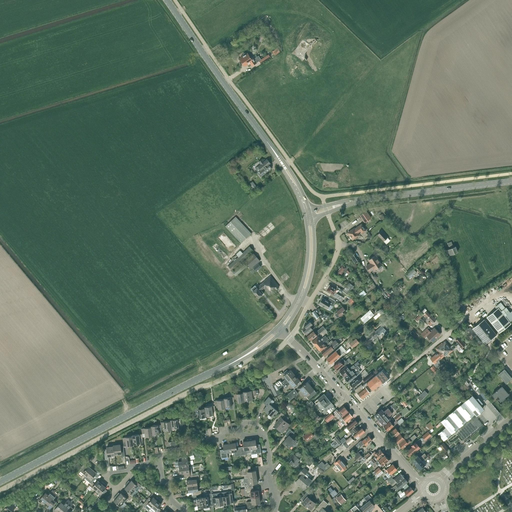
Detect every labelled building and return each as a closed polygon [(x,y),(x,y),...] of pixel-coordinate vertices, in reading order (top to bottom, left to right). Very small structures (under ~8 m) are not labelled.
[(306,42),(306,41),(306,40),(305,40),(304,41),(303,40),(292,54),(302,62),(305,58),(306,61),(307,60),(304,55),(304,54),(311,45),(314,41),(313,40),(312,43),(311,42),(309,43),(309,44),(306,42)] [(243,56),(244,56),(240,59),(245,66),(250,62),(252,66),(259,61),(260,64),(270,57),(268,54),(261,59),(259,56),(254,59),(252,56),(253,55),(252,53),(249,55),(248,54),(247,54),(246,54),(246,53),(245,53),(244,53),(244,54),(243,55),(243,56)] [(264,169),(269,165),(271,164),(267,159),(264,161),(262,159),(259,162),(260,164),(257,166),(258,166),(255,168),(258,171),(257,172),(261,177),(267,172),(264,169)] [(323,181),(322,187),(326,188),(326,187),(338,188),(338,182),(326,181),(327,178),(325,174),(326,178),(326,181),(325,181),(324,181),(324,178),(323,175),(322,176),(323,178),(323,181)] [(365,222),(371,218),(367,211),(360,216),(365,222)] [(236,217),(225,226),(241,244),(252,234),(236,217)] [(355,229),(348,233),(353,239),(359,235),(358,233),(360,231),(362,234),(366,231),(362,225),(355,229)] [(381,231),(377,235),(386,244),(390,241),(383,234),(383,233),(381,231)] [(445,250),(446,252),(448,256),(458,252),(456,246),(453,247),(451,241),(447,243),(449,249),(445,250)] [(238,257),(228,266),(232,270),(242,262),(242,263),(232,272),(236,276),(247,267),(246,266),(248,265),(251,269),(253,267),(258,263),(260,261),(253,253),(244,260),(253,251),(249,246),(242,253),(240,250),(236,254),(238,257)] [(352,253),(350,255),(355,264),(358,262),(352,253)] [(371,263),(366,266),(370,272),(374,269),(375,270),(377,268),(378,270),(379,270),(382,268),(382,267),(381,265),(382,265),(376,256),(369,260),(371,263)] [(342,265),(337,272),(344,276),(347,272),(349,274),(351,272),(347,266),(346,267),(342,265)] [(413,270),(406,276),(409,279),(417,272),(414,269),(413,269),(413,270)] [(261,284),(264,288),(269,294),(276,289),(279,286),(270,276),(261,284)] [(349,283),(343,291),(348,295),(354,286),(349,283)] [(264,288),(261,284),(256,287),(255,286),(251,289),(258,298),(263,293),(261,291),(264,288)] [(328,288),(327,290),(331,293),(330,294),(341,301),(342,300),(340,299),(341,297),(336,293),(335,294),(333,293),(336,289),(329,285),(327,288),(328,288)] [(322,298),(318,304),(327,309),(330,310),(335,301),(329,298),(327,301),(322,298)] [(342,307),(337,312),(340,316),(346,311),(342,307)] [(499,307),(486,317),(499,333),(511,323),(499,307)] [(371,309),(360,319),(364,323),(374,315),(372,313),(374,312),(371,309)] [(424,314),(433,323),(435,320),(427,311),(424,314)] [(417,321),(424,314),(422,312),(415,319),(417,321)] [(485,344),(497,335),(484,319),(472,329),(485,344)] [(306,328),(303,330),(306,335),(312,330),(310,327),(312,325),(309,321),(304,325),(306,328)] [(375,332),(378,336),(382,333),(385,335),(388,333),(381,326),(375,332)] [(311,341),(322,332),(325,329),(323,327),(317,332),(317,333),(316,334),(313,331),(307,335),(311,341)] [(427,328),(421,334),(425,338),(427,336),(432,342),(440,334),(434,328),(431,331),(430,329),(429,330),(427,328)] [(312,342),(316,346),(327,338),(325,336),(322,338),(320,340),(318,337),(312,342)] [(327,338),(316,346),(320,351),(326,346),(324,344),(328,339),(327,338)] [(356,339),(349,344),(352,348),(359,343),(356,339)] [(335,340),(333,342),(330,345),(329,345),(327,347),(321,353),(325,357),(333,350),(339,345),(335,340)] [(438,354),(442,358),(444,356),(445,357),(455,349),(452,346),(450,347),(445,342),(442,344),(441,343),(435,348),(438,352),(437,353),(438,354)] [(338,348),(326,359),(331,364),(343,353),(345,351),(341,346),(339,348),(338,348)] [(398,353),(394,357),(400,363),(403,360),(398,353)] [(438,361),(442,358),(438,354),(437,353),(430,359),(434,364),(433,365),(436,368),(441,364),(438,361)] [(342,359),(333,366),(334,366),(333,367),(335,369),(335,368),(337,370),(343,365),(344,366),(351,361),(349,358),(344,362),(342,359)] [(355,367),(357,366),(359,364),(358,362),(349,369),(346,366),(340,371),(340,373),(341,375),(342,375),(343,375),(344,376),(355,367)] [(355,367),(344,376),(346,377),(345,378),(345,379),(347,382),(348,381),(348,382),(360,372),(357,369),(359,368),(357,366),(355,367)] [(283,385),(295,375),(293,373),(294,372),(292,370),(291,370),(290,369),(289,371),(288,371),(287,370),(283,373),(284,375),(283,376),(285,379),(282,382),(280,381),(275,383),(272,385),(277,395),(281,393),(278,389),(283,385)] [(361,384),(354,390),(357,394),(358,393),(360,396),(360,397),(361,398),(362,398),(363,399),(385,380),(385,381),(387,379),(386,379),(389,376),(384,369),(381,372),(380,371),(378,373),(379,373),(367,383),(367,382),(363,386),(361,384)] [(504,369),(498,374),(506,384),(511,378),(504,369)] [(370,372),(363,379),(365,381),(372,375),(370,372)] [(361,373),(349,383),(350,384),(349,385),(351,387),(352,387),(353,387),(358,384),(361,382),(359,379),(363,375),(361,373)] [(294,389),(301,383),(299,380),(295,375),(283,385),(285,387),(290,383),(293,386),(292,386),(294,389)] [(307,381),(299,388),(308,399),(316,392),(313,389),(307,381)] [(501,387),(492,395),(495,398),(498,396),(500,398),(497,401),(500,405),(506,400),(504,398),(508,395),(501,387)] [(294,389),(287,395),(289,400),(298,393),(294,389)] [(244,400),(245,400),(251,399),(253,399),(252,395),(256,395),(256,391),(256,390),(250,391),(243,392),(243,393),(244,400)] [(425,390),(417,398),(421,401),(428,394),(425,390)] [(245,401),(245,400),(244,400),(243,393),(233,394),(234,397),(234,399),(237,399),(237,402),(245,401)] [(324,394),(315,402),(316,403),(316,404),(324,413),(327,411),(329,413),(335,409),(333,406),(333,405),(324,394)] [(472,395),(440,421),(445,427),(438,434),(443,440),(474,414),(475,415),(478,412),(480,410),(483,408),(472,395)] [(234,402),(234,399),(234,397),(223,398),(224,399),(225,407),(232,406),(231,402),(234,402)] [(267,406),(263,410),(272,418),(278,411),(269,403),(272,399),(269,397),(263,403),(267,406)] [(225,408),(225,407),(224,399),(214,401),(215,405),(215,406),(218,405),(218,409),(225,408)] [(311,401),(305,406),(309,410),(310,409),(315,405),(312,401),(311,401)] [(206,417),(206,416),(205,408),(205,407),(202,407),(202,406),(201,406),(200,405),(199,405),(198,406),(198,407),(198,408),(195,408),(196,415),(199,414),(199,418),(206,417)] [(215,411),(215,406),(215,405),(205,407),(205,408),(206,416),(213,415),(212,411),(215,411)] [(377,418),(379,420),(393,408),(395,406),(393,405),(392,405),(383,412),(381,410),(375,415),(375,416),(377,419),(377,418)] [(337,409),(332,413),(331,412),(324,418),(328,422),(336,415),(339,419),(348,412),(343,406),(338,411),(337,409)] [(399,414),(394,418),(396,421),(401,416),(402,417),(409,411),(405,407),(398,412),(399,414)] [(393,408),(379,420),(380,422),(382,425),(382,424),(383,425),(389,419),(387,417),(395,410),(393,408)] [(279,419),(274,424),(280,429),(279,430),(283,433),(285,430),(286,430),(290,425),(282,419),(285,416),(284,415),(281,412),(276,417),(279,419)] [(342,417),(339,419),(342,422),(341,423),(342,425),(343,425),(345,423),(352,417),(349,413),(343,418),(342,417)] [(170,420),(170,421),(172,429),(178,428),(178,424),(181,424),(180,418),(170,420)] [(397,423),(399,425),(404,421),(403,421),(404,420),(401,418),(397,421),(396,422),(395,421),(392,424),(390,421),(383,427),(387,431),(397,423)] [(355,420),(346,427),(352,435),(359,429),(356,426),(358,424),(355,420)] [(172,430),(172,429),(170,421),(160,423),(161,425),(161,427),(164,427),(165,431),(172,430)] [(404,421),(399,425),(389,433),(391,435),(392,437),(393,437),(394,437),(399,433),(397,429),(398,429),(405,423),(404,421)] [(434,427),(430,422),(426,425),(430,430),(434,427)] [(161,430),(161,427),(161,425),(151,426),(151,427),(152,435),(159,434),(158,430),(161,430)] [(152,435),(151,427),(141,429),(142,434),(145,433),(145,437),(153,436),(152,435)] [(362,427),(351,437),(353,439),(358,435),(359,437),(365,431),(362,427)] [(408,427),(394,439),(398,444),(404,439),(401,435),(402,434),(403,434),(406,432),(407,433),(411,430),(408,427)] [(288,437),(283,443),(289,448),(291,445),(293,447),(294,446),(295,446),(295,445),(296,445),(296,444),(297,443),(297,442),(298,441),(294,438),(293,439),(291,437),(294,433),(290,429),(285,434),(288,437)] [(307,433),(303,436),(307,441),(314,436),(310,431),(308,429),(305,431),(307,433)] [(428,432),(423,437),(425,440),(431,436),(428,432)] [(132,435),(132,436),(133,444),(140,443),(140,440),(143,439),(142,434),(132,435)] [(358,448),(360,447),(362,445),(363,445),(364,444),(366,446),(372,440),(368,435),(361,442),(361,441),(358,444),(356,446),(358,448)] [(132,436),(122,438),(123,443),(126,443),(126,446),(134,445),(133,444),(132,436)] [(335,448),(338,446),(341,443),(336,437),(332,440),(334,442),(331,444),(335,448)] [(354,440),(351,437),(346,440),(346,441),(345,441),(343,443),(342,443),(347,448),(349,446),(348,444),(354,440)] [(252,439),(249,440),(251,454),(261,452),(260,444),(256,445),(255,440),(252,440),(252,439)] [(405,439),(398,444),(402,449),(411,441),(409,440),(407,442),(405,439)] [(240,447),(241,455),(247,454),(247,453),(251,453),(249,440),(246,440),(246,441),(243,442),(244,447),(240,447)] [(230,452),(229,442),(226,443),(226,444),(223,445),(224,450),(220,450),(221,458),(228,457),(227,452),(230,452)] [(241,455),(240,447),(236,448),(235,443),(232,443),(232,442),(229,442),(230,452),(234,451),(234,456),(241,455)] [(410,457),(415,453),(420,448),(415,442),(411,446),(411,447),(405,452),(407,454),(408,456),(409,456),(410,457)] [(443,443),(439,445),(444,452),(448,449),(443,443)] [(114,455),(115,454),(121,454),(121,457),(125,456),(123,446),(120,446),(120,444),(113,445),(113,446),(114,455)] [(113,446),(106,447),(106,449),(104,450),(105,460),(109,459),(108,456),(115,455),(115,454),(114,455),(113,446)] [(377,461),(378,460),(384,455),(380,449),(376,453),(375,451),(372,453),(375,456),(371,460),(370,461),(372,464),(374,463),(374,464),(377,461)] [(361,450),(354,456),(358,461),(363,457),(360,455),(363,453),(361,450)] [(291,460),(289,462),(295,467),(299,463),(298,462),(300,459),(293,453),(289,458),(291,460)] [(369,453),(362,459),(364,461),(371,455),(369,453)] [(411,460),(415,465),(426,456),(424,453),(421,456),(421,457),(420,458),(417,455),(411,460)] [(385,455),(378,460),(377,461),(375,463),(377,465),(380,462),(382,465),(389,459),(385,455)] [(177,467),(179,467),(191,465),(190,456),(182,457),(182,461),(178,461),(178,462),(176,462),(175,463),(176,466),(177,467)] [(426,456),(415,465),(419,470),(428,463),(425,460),(428,458),(426,456)] [(340,459),(335,463),(341,471),(347,466),(340,459)] [(388,478),(392,475),(391,474),(397,469),(393,464),(385,470),(387,472),(385,474),(388,478)] [(84,474),(87,476),(94,468),(92,466),(90,467),(88,465),(87,467),(85,465),(80,470),(78,472),(79,472),(79,473),(78,474),(81,477),(84,474)] [(190,476),(192,475),(191,465),(179,467),(180,473),(184,473),(184,477),(190,476)] [(373,473),(375,476),(381,470),(379,467),(374,471),(373,473)] [(96,470),(94,468),(87,476),(85,478),(91,483),(92,482),(96,478),(93,476),(96,473),(95,472),(96,470)] [(246,478),(258,477),(257,474),(256,474),(256,470),(251,471),(250,468),(242,469),(243,475),(245,475),(246,478)] [(301,475),(295,482),(304,489),(311,480),(308,477),(309,475),(306,473),(308,471),(304,468),(299,474),(301,475)] [(381,470),(375,476),(376,478),(383,473),(381,470)] [(396,481),(398,483),(404,478),(401,474),(393,480),(392,478),(394,476),(393,474),(392,475),(388,478),(387,479),(391,484),(396,481)] [(187,486),(197,485),(196,479),(199,479),(198,475),(192,475),(190,476),(191,480),(187,480),(187,486)] [(258,477),(246,478),(245,478),(245,482),(244,482),(245,489),(253,487),(252,484),(258,483),(257,480),(258,479),(258,477)] [(404,478),(398,483),(396,484),(400,489),(408,482),(404,478)] [(96,490),(103,482),(101,481),(100,482),(98,480),(94,484),(92,482),(91,483),(88,487),(90,489),(92,487),(96,490)] [(127,483),(137,492),(142,485),(137,481),(135,483),(132,480),(130,482),(128,481),(127,483)] [(106,485),(103,482),(96,490),(99,492),(97,495),(101,498),(107,491),(105,489),(106,487),(105,486),(106,485)] [(131,498),(137,492),(127,483),(125,485),(126,486),(125,488),(128,491),(127,494),(131,498)] [(197,485),(187,486),(188,492),(192,491),(193,495),(201,494),(201,490),(198,491),(197,485)] [(404,491),(399,495),(400,496),(399,496),(400,497),(405,494),(404,493),(405,492),(408,496),(408,495),(409,496),(410,494),(414,490),(413,490),(414,489),(412,488),(410,486),(404,491)] [(253,491),(253,487),(245,489),(246,495),(250,494),(251,498),(261,496),(260,493),(259,494),(258,490),(253,491)] [(330,487),(328,489),(330,492),(330,493),(333,497),(338,493),(334,489),(333,490),(330,487)] [(44,505),(46,502),(56,491),(55,490),(54,491),(52,490),(48,495),(45,492),(38,501),(40,503),(41,502),(44,505)] [(56,491),(46,502),(49,505),(46,508),(49,510),(56,502),(53,499),(58,494),(55,492),(56,491)] [(225,492),(222,493),(222,497),(223,504),(230,504),(230,503),(233,502),(233,500),(232,491),(225,492)] [(118,493),(116,495),(124,502),(127,498),(129,500),(131,498),(127,494),(125,496),(121,492),(120,494),(118,493)] [(307,492),(301,498),(304,500),(302,503),(306,506),(307,506),(311,509),(316,504),(310,498),(312,496),(310,495),(311,495),(307,492)] [(205,497),(202,497),(203,507),(204,510),(210,509),(209,506),(209,500),(213,500),(212,494),(212,493),(210,493),(208,494),(206,494),(205,496),(205,497)] [(222,493),(212,494),(213,500),(213,502),(216,502),(216,505),(223,504),(222,497),(222,493)] [(341,494),(336,498),(341,505),(346,500),(341,494)] [(370,501),(372,499),(369,495),(368,494),(364,498),(367,502),(361,507),(365,511),(371,511),(370,511),(373,509),(372,508),(374,506),(370,501)] [(126,504),(124,502),(116,495),(113,498),(115,500),(114,501),(117,504),(116,506),(121,511),(126,504)] [(196,495),(192,496),(192,497),(193,504),(196,504),(196,502),(197,502),(197,508),(203,507),(202,497),(196,498),(196,495)] [(261,499),(261,496),(251,498),(251,501),(246,502),(247,508),(256,507),(255,504),(260,503),(260,499),(261,499)] [(149,510),(158,499),(157,497),(155,499),(153,497),(151,499),(149,497),(143,504),(145,506),(145,507),(149,510)] [(62,511),(70,501),(68,499),(64,504),(61,502),(54,510),(56,511),(58,509),(62,511)] [(161,502),(158,499),(149,510),(150,511),(158,511),(160,509),(158,507),(161,504),(160,503),(161,502)] [(321,510),(318,511),(326,511),(323,509),(328,504),(323,500),(317,507),(321,510)] [(73,504),(70,501),(62,511),(61,511),(70,511),(71,511),(72,511),(74,509),(71,506),(73,504)] [(11,511),(15,508),(10,503),(6,509),(8,510),(6,511),(11,511)]
